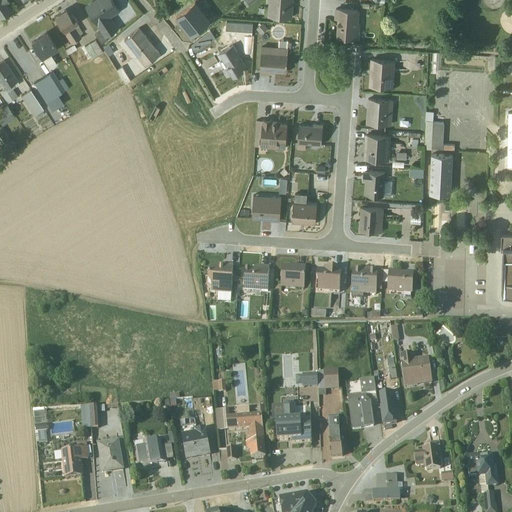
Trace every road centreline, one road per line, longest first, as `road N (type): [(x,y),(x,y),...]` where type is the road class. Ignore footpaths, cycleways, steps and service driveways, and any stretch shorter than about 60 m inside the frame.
road 1 (unclassified): [(74,511),(309,474),(345,485)]
road 2 (residential): [(345,485),(392,438),(511,365)]
road 3 (unclassified): [(346,101),(336,246)]
road 4 (unclassified): [(336,246),(206,237)]
